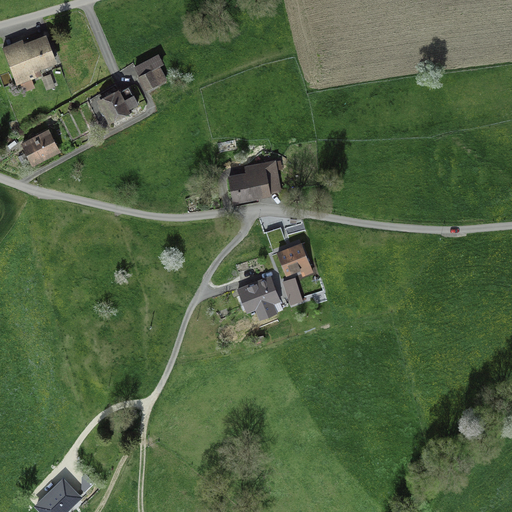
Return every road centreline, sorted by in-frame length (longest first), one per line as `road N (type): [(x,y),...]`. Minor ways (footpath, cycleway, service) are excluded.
road 1 (residential): [(0,177),(148,215),(270,210),(405,227),(511,226)]
road 2 (track): [(249,211),(239,238),(206,277),(137,440)]
